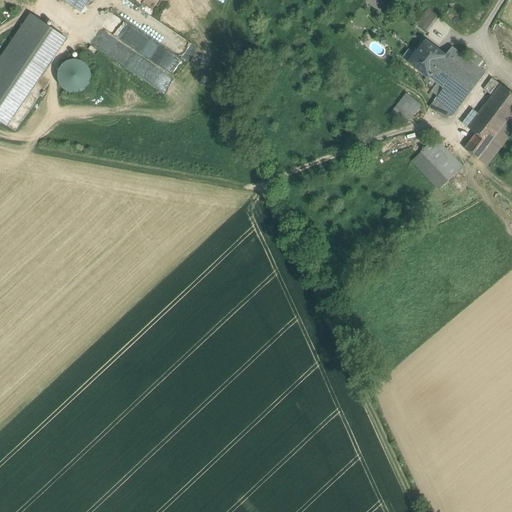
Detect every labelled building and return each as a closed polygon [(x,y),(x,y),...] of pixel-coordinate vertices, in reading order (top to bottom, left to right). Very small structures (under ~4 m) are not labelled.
[(62,0),(80,12),(88,0),(62,0)] [(381,14),(388,5),(381,0),(366,0),(365,2),(381,14)] [(165,91),(194,44),(132,4),(122,20),(113,14),(93,46),(165,91)] [(439,18),(428,9),(416,25),(427,33),(439,18)] [(65,38),(32,15),(0,62),(0,121),(6,125),(65,38)] [(416,53),(408,63),(418,71),(419,70),(428,77),(429,77),(445,56),(435,49),(426,41),(416,53)] [(402,58),(408,63),(416,53),(409,48),(402,58)] [(459,53),(452,48),(445,56),(452,62),(459,53)] [(467,59),(481,70),(486,62),(473,52),(467,59)] [(467,59),(459,53),(452,62),(479,82),(485,73),(481,70),(467,59)] [(452,62),(445,56),(429,77),(438,84),(443,89),(463,103),(479,82),(452,62)] [(87,91),(88,61),(60,60),(59,90),(87,91)] [(429,77),(428,77),(424,82),(434,89),(438,84),(429,77)] [(501,85),(492,78),(484,90),(493,97),(501,85)] [(493,97),(468,129),(476,135),(489,145),(511,117),(511,114),(511,93),(501,85),(493,97)] [(463,103),(443,89),(434,100),(454,115),(463,103)] [(421,105),(406,94),(391,114),(406,125),(421,105)] [(429,108),(444,119),(454,115),(434,100),(429,108)] [(489,145),(478,159),(485,165),(511,129),(511,117),(489,145)] [(489,145),(476,135),(465,149),(478,159),(489,145)] [(464,165),(435,137),(421,152),(450,179),(464,165)] [(450,179),(421,152),(412,161),(442,189),(450,179)]
